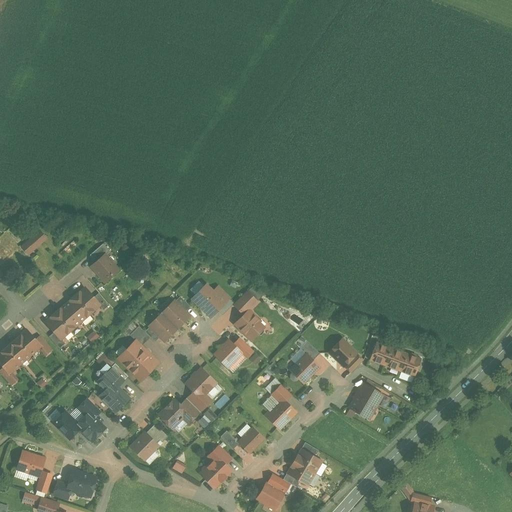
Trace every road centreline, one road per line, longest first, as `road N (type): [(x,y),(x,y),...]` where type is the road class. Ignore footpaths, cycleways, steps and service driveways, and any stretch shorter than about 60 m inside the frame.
road 1 (secondary): [(336,511),(511,337)]
road 2 (residential): [(227,498),(338,377)]
road 3 (residential): [(95,459),(185,362),(195,337)]
